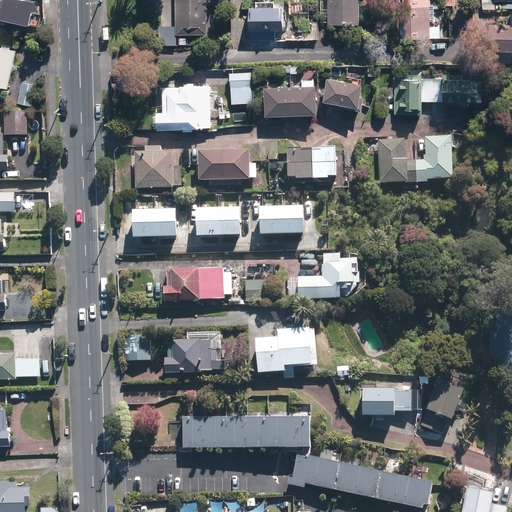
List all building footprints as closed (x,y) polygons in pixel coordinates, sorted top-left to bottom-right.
[(18,0),(4,0),(0,17),(0,20),(13,24),(18,0)] [(20,0),(18,0),(13,24),(27,27),(33,3),(20,0)] [(176,0),(177,24),(159,24),(160,44),(178,44),(178,33),(209,33),(208,0),(176,0)] [(327,0),(328,23),(361,23),(360,0),(327,0)] [(432,41),(431,0),(402,0),(403,41),(432,41)] [(511,0),(480,0),(481,9),(493,9),(493,1),(511,0)] [(275,38),(275,29),(283,29),(283,6),(248,6),(248,29),(250,29),(249,38),(275,38)] [(511,12),(507,13),(507,22),(490,22),(490,50),(491,50),(491,62),(510,62),(510,51),(511,50),(511,12)] [(317,40),(317,24),(312,23),(311,31),(307,31),(306,39),(317,40)] [(0,89),(7,91),(16,52),(0,47),(0,89)] [(251,104),(251,72),(229,73),(229,88),(230,88),(230,105),(251,104)] [(433,102),(433,75),(394,75),(394,113),(423,114),(423,101),(433,102)] [(433,75),(433,102),(461,102),(461,106),(470,106),(470,101),(484,102),(484,75),(433,75)] [(362,108),(366,84),(328,78),(324,102),(341,105),(340,108),(354,110),(355,107),(362,108)] [(31,107),(35,86),(21,83),(16,103),(31,107)] [(303,119),(302,115),(319,114),(318,85),(265,87),(266,116),(280,116),(281,120),(303,119)] [(162,111),(157,111),(157,130),(200,129),(200,127),(211,127),(210,86),(161,88),(162,111)] [(28,110),(6,110),(6,134),(28,134),(28,110)] [(378,140),(380,183),(406,181),(406,183),(428,182),(428,180),(454,178),(452,136),(424,137),(425,155),(423,155),(424,159),(408,160),(408,158),(406,158),(405,138),(378,140)] [(0,137),(0,169),(10,170),(10,154),(1,155),(1,137),(0,137)] [(162,151),(162,146),(145,146),(145,152),(135,152),(135,188),(174,188),(173,185),(181,185),(181,167),(173,167),(173,151),(162,151)] [(338,147),(289,148),(289,177),(294,177),(294,182),(334,182),(334,176),(339,176),(338,147)] [(241,185),(242,180),(252,180),(251,150),(199,151),(200,181),(209,180),(209,186),(241,185)] [(0,192),(0,211),(15,211),(15,192),(0,192)] [(36,202),(16,202),(15,212),(15,223),(35,223),(36,202)] [(303,205),(259,206),(260,234),(304,233),(303,205)] [(239,207),(195,208),(196,235),(239,234),(239,207)] [(176,208),(133,209),(133,236),(176,235),(176,208)] [(349,297),(359,287),(359,284),(362,284),(361,258),(339,259),(339,263),(331,263),(331,264),(322,265),(322,276),(298,277),(297,278),(286,278),(287,297),(298,297),(298,300),(343,299),(343,297),(349,297)] [(200,270),(200,269),(172,270),(172,287),(165,287),(166,302),(202,301),(201,299),(225,299),(224,269),(200,270)] [(270,280),(245,281),(245,302),(271,301),(270,280)] [(22,294),(22,304),(26,304),(26,307),(34,308),(34,295),(22,294)] [(511,374),(511,320),(492,321),(492,375),(511,374)] [(258,369),(308,366),(306,334),(278,336),(278,339),(256,340),(258,369)] [(124,363),(149,362),(148,336),(123,337),(124,363)] [(200,342),(200,341),(172,341),(172,359),(165,359),(165,375),(201,375),(201,373),(211,372),(211,371),(223,371),(223,362),(216,362),(216,351),(210,351),(210,342),(200,342)] [(0,353),(0,379),(15,379),(15,376),(39,376),(38,358),(15,359),(15,353),(0,353)] [(440,377),(421,424),(444,433),(451,416),(454,418),(466,388),(440,377)] [(412,410),(412,390),(397,390),(397,388),(365,388),(364,414),(397,415),(397,410),(412,410)] [(5,429),(5,411),(0,411),(0,444),(12,444),(13,444),(13,443),(12,429),(13,428),(5,429)] [(310,457),(312,449),(312,418),(184,419),(184,449),(299,448),(298,456),(294,476),(290,475),(288,485),(305,488),(306,484),(425,509),(426,505),(429,505),(434,483),(310,457)] [(0,511),(28,511),(28,505),(33,505),(33,487),(12,487),(12,481),(0,480),(0,511)] [(464,492),(453,486),(443,504),(454,511),(464,492)] [(505,511),(507,507),(494,504),(496,493),(468,487),(462,511),(505,511)] [(222,511),(223,502),(211,502),(210,511),(222,511)]
